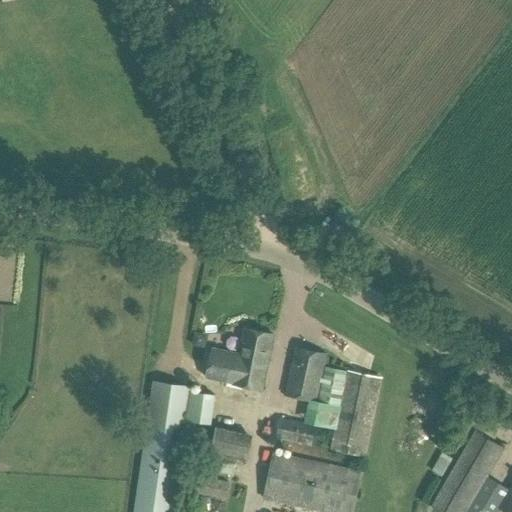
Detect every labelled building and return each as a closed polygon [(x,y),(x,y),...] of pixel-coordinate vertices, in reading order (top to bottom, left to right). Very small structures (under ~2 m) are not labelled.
[(203,352),(202,359),(205,365),(209,366),(206,378),(262,390),(274,335),(245,329),(240,354),(209,348),(203,352)] [(293,347),(284,395),(319,402),(328,353),(293,347)] [(347,370),(330,449),(366,457),(383,377),(347,370)] [(154,382),(134,511),(172,511),(191,387),(154,382)] [(191,392),(187,422),(210,425),(214,395),(191,392)] [(280,418),(275,438),(317,447),(321,427),(280,418)] [(214,434),(209,456),(247,464),(252,436),(215,428),(214,434)] [(191,430),(186,452),(209,456),(214,434),(191,430)] [(476,432),(433,507),(442,511),(498,511),(501,508),(500,507),(510,491),(487,477),(503,448),(476,432)] [(273,451),(262,499),(322,511),(354,511),(363,471),(273,451)] [(191,475),(188,492),(227,500),(231,484),(214,480),(211,480),(212,474),(201,471),(199,477),(191,475)] [(500,507),(501,508),(508,511),(511,511),(511,487),(510,491),(500,507)]
